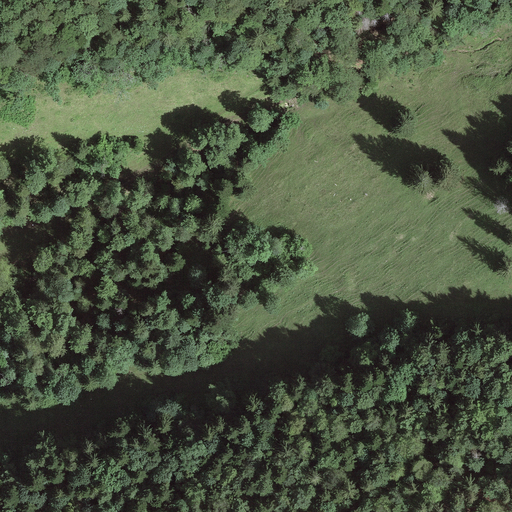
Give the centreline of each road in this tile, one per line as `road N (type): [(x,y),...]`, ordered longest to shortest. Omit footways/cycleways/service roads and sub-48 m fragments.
road 1 (track): [(0,252),(164,160),(239,98),(296,65),(443,0)]
road 2 (track): [(0,110),(56,86),(128,71),(296,65)]
road 3 (track): [(209,124),(283,99),(310,105),(361,97),(449,58)]
